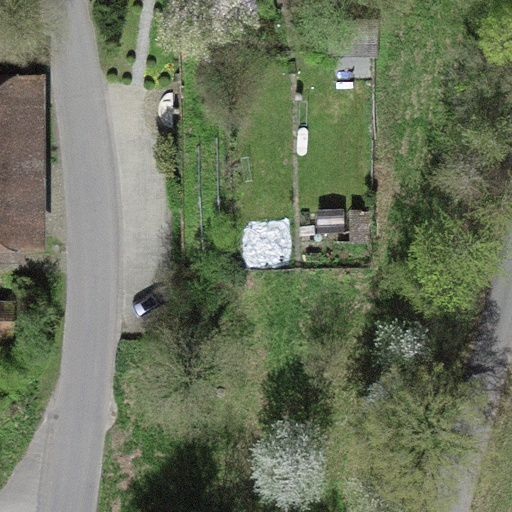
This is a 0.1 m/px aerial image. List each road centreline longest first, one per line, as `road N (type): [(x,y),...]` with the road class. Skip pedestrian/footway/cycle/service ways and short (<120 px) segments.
road 1 (tertiary): [(66,511),(93,239),(65,0)]
road 2 (unclassified): [(511,268),(445,511)]
